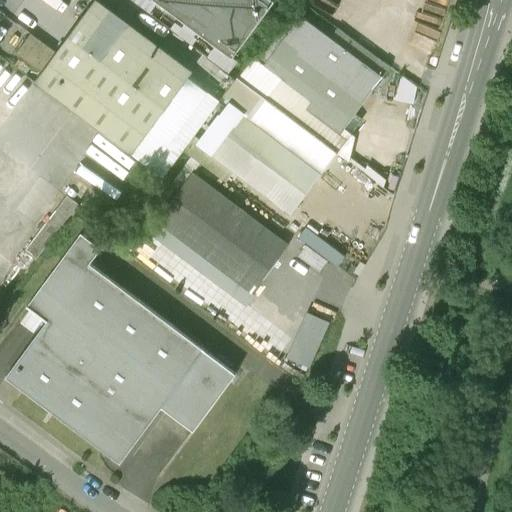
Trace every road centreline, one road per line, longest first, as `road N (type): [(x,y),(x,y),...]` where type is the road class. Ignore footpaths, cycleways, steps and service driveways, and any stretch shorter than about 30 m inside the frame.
road 1 (secondary): [(505,0),(381,386),(332,511)]
road 2 (unclassified): [(123,511),(0,422)]
